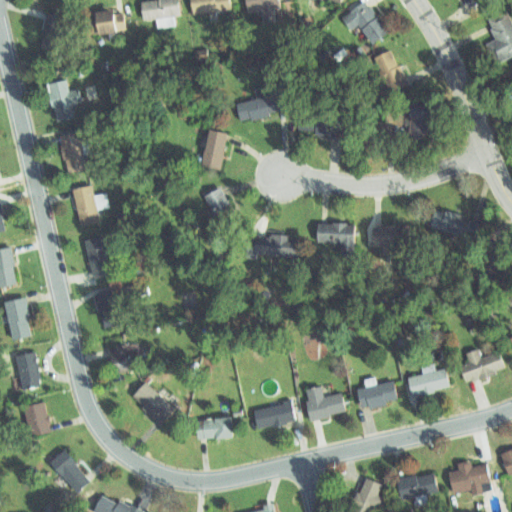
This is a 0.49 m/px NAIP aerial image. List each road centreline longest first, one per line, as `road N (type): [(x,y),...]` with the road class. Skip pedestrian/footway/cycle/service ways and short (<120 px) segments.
road 1 (residential): [(0,25),(84,390),(123,453),(172,479),(219,481),(511,410)]
road 2 (residential): [(414,0),(511,197)]
road 3 (residential): [(488,152),(404,180),(338,183),(277,173)]
